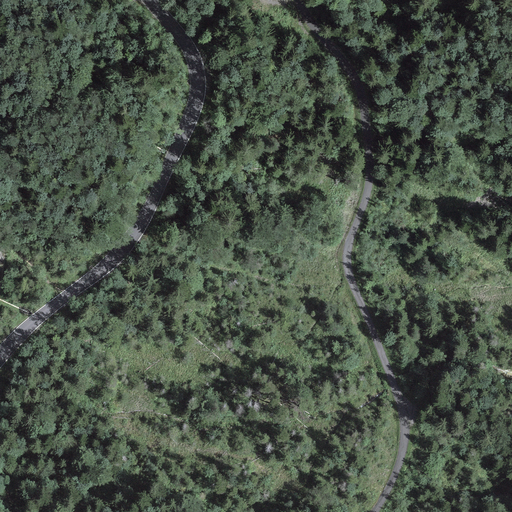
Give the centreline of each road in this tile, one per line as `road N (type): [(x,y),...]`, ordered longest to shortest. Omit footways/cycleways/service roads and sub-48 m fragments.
road 1 (residential): [(374,511),(395,473),(404,426),(347,267),(370,163),(360,93),(296,0)]
road 2 (tertiary): [(0,357),(134,234),(192,112),(192,54),(150,0)]
